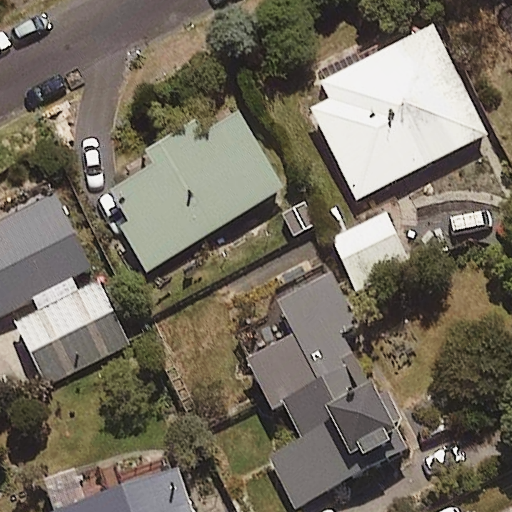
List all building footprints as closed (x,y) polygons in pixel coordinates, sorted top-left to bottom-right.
[(357,199),(488,133),(434,24),(323,80),(332,99),(313,108),(357,199)] [(282,187),(229,102),(101,182),(119,212),(127,225),(120,229),(146,272),(282,187)] [(127,345),(96,280),(82,287),(75,272),(89,265),(49,180),(0,202),(0,314),(35,298),(41,309),(17,320),(46,383),(127,345)] [(362,287),(412,259),(385,212),(351,232),(338,209),(322,218),(362,287)] [(268,457),(296,507),(418,438),(383,376),(371,383),(343,334),(359,325),(330,274),(279,303),(296,333),(248,360),(275,408),(284,402),(304,437),(268,457)] [(55,511),(193,511),(166,437),(44,481),(55,511)]
